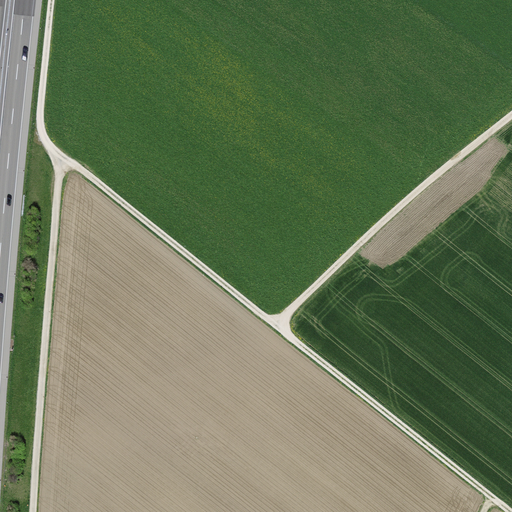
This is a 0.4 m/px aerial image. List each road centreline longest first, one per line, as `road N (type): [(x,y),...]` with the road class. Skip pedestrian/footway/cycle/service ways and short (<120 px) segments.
road 1 (track): [(62,156),(510,511)]
road 2 (track): [(32,511),(62,156),(40,125),(51,0)]
road 3 (track): [(511,114),(400,205),(275,325)]
road 4 (motorway): [(0,254),(24,0)]
